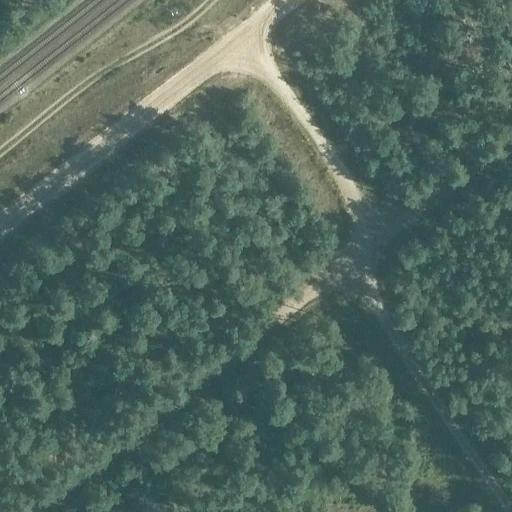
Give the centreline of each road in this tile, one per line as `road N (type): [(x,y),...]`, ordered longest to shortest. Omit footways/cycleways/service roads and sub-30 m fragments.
road 1 (track): [(511,147),(459,172),(23,511)]
road 2 (unknown): [(244,36),(357,191),(365,246),(511,476)]
road 3 (track): [(0,228),(290,0)]
road 4 (track): [(0,151),(212,0)]
